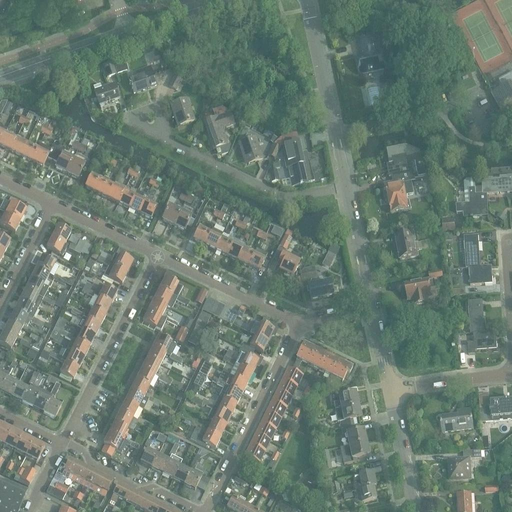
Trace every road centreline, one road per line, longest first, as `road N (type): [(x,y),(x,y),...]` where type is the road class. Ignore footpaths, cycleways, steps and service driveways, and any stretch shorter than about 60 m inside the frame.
road 1 (residential): [(344,187),(285,197),(135,118)]
road 2 (residential): [(62,444),(158,256)]
road 3 (residential): [(204,511),(300,324)]
road 4 (tertiary): [(344,187),(304,0)]
road 5 (residential): [(158,256),(300,324)]
road 6 (residential): [(62,444),(196,511)]
road 7 (tertiary): [(0,76),(127,30)]
road 8 (tertiary): [(415,511),(391,387)]
road 9 (tertiary): [(371,305),(344,187)]
road 10 (residential): [(391,387),(511,374)]
road 11 (residential): [(511,355),(511,240)]
